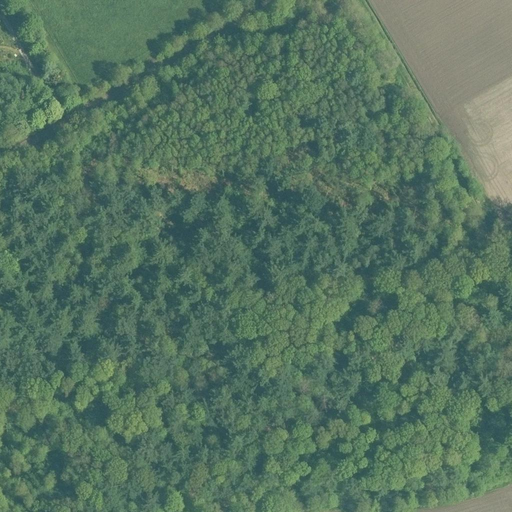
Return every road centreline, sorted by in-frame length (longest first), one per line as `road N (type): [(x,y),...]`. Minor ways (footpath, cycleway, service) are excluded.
road 1 (unclassified): [(0,158),(279,0)]
road 2 (track): [(511,264),(354,0)]
